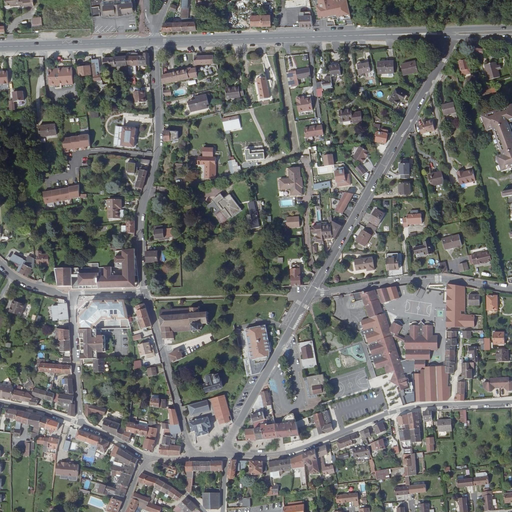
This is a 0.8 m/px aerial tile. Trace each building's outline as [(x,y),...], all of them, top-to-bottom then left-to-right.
[(77,5),(63,6),(63,7),(64,17),(78,15),(77,10),(83,10),(82,1),(76,2),(77,5)] [(136,1),(129,2),(104,4),(104,14),(118,13),(125,12),(137,11),(136,1)] [(91,7),(91,16),(99,16),(99,6),(91,7)] [(51,7),(44,8),(45,15),(51,14),(52,19),(65,17),(64,17),(63,7),(51,9),(51,7)] [(313,26),(312,21),(311,14),(299,15),(300,26),(313,26)] [(251,25),(270,24),(270,15),(251,15),(251,25)] [(162,30),(175,30),(174,21),(164,22),(162,30)] [(175,30),(182,29),(182,21),(175,21),(174,21),(175,30)] [(182,29),(197,29),(195,21),(186,21),(182,21),(182,29)] [(475,49),(474,49),(474,53),(474,54),(475,58),(479,58),(480,55),(486,56),(485,51),(475,49)] [(127,58),(126,58),(127,67),(128,67),(128,76),(128,80),(135,79),(138,79),(137,76),(136,76),(136,67),(141,67),(139,58),(134,58),(134,55),(127,56),(127,58)] [(141,58),(139,58),(141,67),(150,67),(149,56),(141,56),(141,58)] [(196,59),(196,66),(215,63),(214,56),(196,59)] [(126,58),(103,60),(104,69),(105,69),(116,68),(116,69),(118,69),(118,68),(124,67),(124,72),(124,76),(128,76),(128,67),(127,67),(126,58)] [(461,62),(464,76),(472,74),(469,60),(461,62)] [(98,61),(92,62),(92,67),(94,76),(95,90),(96,91),(107,91),(107,86),(103,86),(103,84),(102,84),(102,81),(101,82),(101,76),(100,76),(98,61)] [(379,62),(379,74),(394,74),(394,62),(379,62)] [(402,66),(404,76),(419,72),(417,62),(402,66)] [(359,66),(361,75),(372,73),(370,64),(359,66)] [(486,67),(490,81),(501,78),(497,64),(486,67)] [(331,67),(332,76),(332,77),(342,76),(341,65),(331,67)] [(94,76),(92,67),(79,69),(80,78),(94,76)] [(67,71),(67,69),(48,70),(50,87),(73,85),(72,71),(67,71)] [(163,76),(163,85),(199,78),(197,69),(163,76)] [(310,69),(295,72),(298,86),(301,85),(301,80),(312,78),(310,69)] [(0,85),(8,84),(8,72),(0,72),(0,85)] [(326,80),(323,81),(323,82),(324,89),(334,88),(332,77),(332,76),(326,77),(326,80)] [(258,80),(262,100),(271,98),(267,78),(264,78),(264,77),(261,78),(262,79),(258,80)] [(227,90),(228,100),(242,98),(242,96),(245,96),(244,89),(241,89),(240,88),(227,90)] [(397,90),(391,102),(398,106),(401,100),(404,101),(407,95),(397,90)] [(133,91),(133,103),(145,102),(145,91),(133,91)] [(24,102),(23,92),(13,93),(14,103),(24,102)] [(195,104),(190,105),(192,113),(198,111),(197,109),(204,107),(203,106),(208,105),(207,100),(206,95),(196,97),(197,101),(194,101),(195,104)] [(314,111),(312,99),(303,100),(301,101),(301,98),(296,99),(298,113),(314,111)] [(197,109),(198,111),(211,108),(209,100),(207,100),(208,105),(203,106),(204,107),(197,109)] [(443,106),(446,117),(451,115),(458,113),(455,103),(443,106)] [(353,111),(341,112),(342,123),(355,121),(355,124),(364,123),(363,113),(354,114),(353,111)] [(511,123),(511,121),(511,120),(511,111),(487,121),(493,136),(495,136),(500,151),(495,152),(498,159),(500,159),(503,167),(509,165),(511,163),(511,123)] [(239,117),(223,120),(226,133),(242,129),(239,117)] [(420,128),(422,135),(436,132),(433,122),(423,125),(424,127),(420,128)] [(53,129),(53,127),(39,128),(40,136),(40,139),(45,138),(57,137),(56,129),(53,129)] [(319,136),(318,127),(305,129),(306,138),(319,136)] [(135,142),(135,136),(136,130),(123,128),(123,134),(121,134),(119,135),(119,139),(120,141),(122,141),(121,147),(134,149),(135,142)] [(178,130),(171,130),(171,139),(178,138),(178,132),(179,132),(179,130),(178,130)] [(379,133),(377,142),(388,144),(390,136),(387,135),(388,132),(383,131),(382,134),(379,133)] [(89,135),(62,137),(63,151),(90,148),(89,135)] [(355,158),(364,163),(366,158),(367,156),(368,157),(371,153),(361,147),(355,158)] [(216,179),(216,158),(212,158),(213,148),(204,148),(203,156),(205,156),(205,157),(198,157),(198,165),(202,165),(202,179),(216,179)] [(264,149),(245,150),(246,161),(265,159),(264,149)] [(323,155),(324,167),(334,166),(333,154),(323,155)] [(410,163),(400,163),(400,178),(410,178),(410,163)] [(227,174),(228,178),(235,176),(233,167),(230,168),(231,173),(227,174)] [(295,167),(284,169),(286,180),(276,182),(278,192),(288,190),(289,196),(301,194),(299,187),(299,184),(300,183),(299,177),(297,177),(295,167)] [(363,169),(359,172),(362,177),(367,174),(363,169)] [(142,190),(147,173),(140,171),(135,188),(142,190)] [(337,172),(338,183),(347,182),(346,176),(345,171),(341,171),(337,172)] [(458,173),(461,186),(477,182),(475,172),(465,174),(465,172),(458,173)] [(430,176),(433,187),(446,184),(443,173),(430,176)] [(347,182),(338,183),(338,188),(352,186),(350,175),(346,176),(347,182)] [(400,185),(400,196),(411,195),(410,185),(400,185)] [(511,189),(502,192),(503,197),(511,195),(511,231),(509,232),(510,238),(511,237),(511,189)] [(344,191),(335,211),(343,215),(352,194),(344,191)] [(227,198),(218,204),(223,210),(225,209),(232,219),(242,211),(230,195),(227,198)] [(217,202),(218,204),(227,198),(225,196),(217,202)] [(319,196),(310,196),(311,204),(319,204),(319,196)] [(254,201),(248,202),(252,222),(237,225),(238,231),(259,227),(254,201)] [(120,209),(122,209),(122,203),(120,203),(120,202),(109,202),(109,221),(120,221),(120,212),(120,209)] [(378,210),(370,223),(379,227),(386,215),(378,210)] [(404,218),(405,227),(409,227),(408,224),(422,222),(422,213),(407,215),(408,218),(404,218)] [(287,219),(287,222),(287,229),(300,228),(299,218),(287,219)] [(317,243),(324,242),(323,227),(322,221),(317,222),(317,224),(313,224),(313,225),(312,225),(313,231),(314,231),(314,232),(318,232),(318,234),(316,234),(317,243)] [(334,239),(336,241),(344,225),(341,224),(333,225),(334,239)] [(323,227),(324,239),(332,239),(331,226),(323,227)] [(155,231),(156,240),(164,239),(173,238),(173,230),(164,231),(164,227),(155,228),(156,231),(155,231)] [(374,233),(366,228),(364,231),(373,236),(374,233)] [(357,242),(366,247),(373,236),(364,231),(357,242)] [(443,241),(445,251),(463,247),(460,237),(443,241)] [(426,251),(427,255),(433,254),(430,244),(414,248),(415,254),(426,251)] [(72,270),(56,270),(59,287),(63,287),(73,287),(80,287),(100,287),(100,290),(127,289),(127,286),(136,286),(135,277),(138,277),(136,257),(133,258),(132,251),(124,252),(116,252),(117,268),(99,269),(99,265),(93,265),(93,269),(80,269),(72,270)] [(164,252),(147,253),(147,263),(159,262),(165,262),(164,252)] [(480,264),(480,265),(493,262),(491,252),(483,254),(483,253),(473,256),(475,265),(480,264)] [(42,266),(49,266),(49,257),(42,257),(42,253),(37,254),(38,267),(42,266)] [(31,269),(34,270),(34,259),(28,257),(25,263),(23,262),(23,261),(13,256),(10,262),(20,267),(17,273),(20,275),(28,279),(29,275),(30,271),(31,269)] [(355,261),(357,271),(368,269),(368,271),(375,270),(373,258),(355,261)] [(387,259),(388,270),(396,270),(396,269),(399,268),(399,259),(387,259)] [(460,266),(462,274),(470,272),(468,264),(460,266)] [(292,286),(302,286),(301,277),(301,269),(300,269),(300,265),(291,265),(292,277),(292,286)] [(139,286),(138,277),(135,277),(136,286),(127,286),(127,289),(136,289),(139,286)] [(457,309),(457,286),(456,286),(456,308),(448,309),(448,311),(458,311),(458,309),(457,309)] [(449,332),(457,332),(457,319),(466,319),(466,315),(466,305),(466,288),(466,287),(458,286),(457,286),(457,309),(458,309),(458,311),(448,311),(448,319),(451,319),(451,322),(448,322),(448,330),(448,332),(449,332)] [(381,296),(378,297),(380,300),(381,300),(382,305),(393,301),(389,289),(379,291),(381,296)] [(422,374),(422,371),(422,370),(426,370),(426,361),(430,361),(430,351),(432,351),(432,349),(428,347),(428,340),(430,340),(432,337),(433,337),(433,327),(427,327),(421,323),(419,328),(411,328),(411,334),(408,342),(406,345),(404,349),(407,351),(407,352),(406,362),(403,362),(400,360),(393,339),(394,339),(396,336),(399,337),(403,329),(395,324),(392,330),(391,331),(381,326),(381,324),(382,321),(385,320),(385,319),(386,319),(385,314),(382,305),(381,300),(380,300),(378,297),(377,291),(353,295),(356,303),(363,300),(365,305),(366,305),(370,319),(362,322),(365,330),(362,331),(363,336),(367,335),(370,344),(372,343),(373,346),(370,347),(373,356),(370,357),(372,362),(375,361),(378,370),(384,368),(387,375),(392,374),(393,374),(394,372),(397,375),(396,376),(398,377),(403,391),(410,388),(410,387),(406,375),(412,373),(413,374),(422,374)] [(470,295),(470,306),(481,306),(481,295),(470,295)] [(489,297),(489,311),(495,311),(499,311),(499,297),(489,297)] [(68,305),(66,301),(58,299),(59,306),(57,306),(58,315),(59,315),(60,320),(69,319),(68,305)] [(128,319),(124,299),(89,301),(89,305),(77,317),(77,329),(92,328),(92,326),(96,326),(101,320),(128,319)] [(13,301),(9,312),(20,316),(24,305),(13,301)] [(152,327),(144,305),(136,307),(143,330),(152,327)] [(163,339),(164,339),(172,339),(172,338),(174,338),(174,332),(192,331),(192,332),(193,332),(193,333),(194,333),(195,333),(195,332),(199,332),(199,333),(200,333),(200,332),(201,332),(202,332),(202,331),(202,330),(203,330),(203,329),(203,326),(204,326),(204,324),(208,324),(208,326),(209,326),(209,324),(210,324),(210,323),(209,323),(208,315),(210,315),(210,313),(208,313),(208,312),(207,312),(207,313),(200,314),(200,310),(201,308),(201,307),(200,307),(198,309),(192,309),(192,307),(190,308),(190,309),(167,310),(166,310),(160,311),(161,316),(159,316),(160,318),(161,317),(162,325),(161,325),(161,327),(162,327),(163,337),(163,339)] [(391,331),(392,330),(387,314),(385,314),(386,319),(385,319),(385,320),(382,321),(381,324),(381,326),(391,331)] [(252,377),(260,375),(268,360),(267,353),(270,352),(268,341),(267,342),(266,337),(268,337),(266,328),(240,333),(243,347),(239,348),(244,375),(245,378),(252,377)] [(60,339),(59,341),(60,341),(71,340),(70,331),(56,329),(56,339),(60,339)] [(97,331),(80,331),(81,340),(85,340),(85,344),(87,344),(87,346),(85,346),(85,350),(81,350),(82,360),(94,360),(98,360),(98,353),(105,352),(104,336),(97,336),(98,335),(97,331)] [(496,334),(495,346),(505,346),(506,334),(496,334)] [(406,345),(408,342),(406,341),(399,337),(396,336),(394,339),(406,345)] [(432,349),(432,351),(437,351),(438,337),(433,337),(432,337),(430,340),(428,340),(428,347),(432,349)] [(448,351),(456,351),(456,346),(457,346),(457,339),(449,340),(448,340),(448,351)] [(71,340),(60,341),(61,352),(68,351),(69,354),(71,354),(71,340)] [(314,340),(299,343),(301,353),(305,352),(306,359),(302,360),(303,369),(318,366),(314,340)] [(153,353),(150,343),(140,346),(143,356),(148,355),(149,358),(154,356),(153,353)] [(169,355),(173,363),(183,358),(179,351),(169,355)] [(479,351),(470,352),(470,353),(473,353),(473,364),(479,363),(479,351)] [(498,351),(498,363),(510,363),(510,351),(498,351)] [(447,374),(449,374),(455,374),(455,357),(447,357),(447,372),(447,374)] [(105,359),(98,360),(94,360),(94,373),(105,373),(105,359)] [(133,361),(134,369),(142,369),(141,361),(133,361)] [(56,365),(46,364),(41,363),(40,371),(53,372),(56,373),(56,365)] [(72,367),(56,365),(56,373),(73,374),(72,367)] [(158,376),(156,367),(148,369),(149,377),(158,376)] [(449,387),(449,375),(447,374),(447,372),(440,372),(440,376),(439,387),(449,387)] [(319,375),(323,394),(328,393),(324,374),(319,375)] [(205,386),(207,392),(223,388),(221,380),(220,380),(219,376),(216,376),(215,375),(205,378),(206,379),(205,380),(206,385),(205,386)] [(318,395),(323,394),(319,375),(308,377),(309,381),(311,396),(318,395)] [(436,394),(436,401),(442,402),(448,402),(449,387),(439,387),(440,376),(436,376),(436,386),(438,386),(438,388),(439,388),(439,394),(436,394)] [(318,397),(318,395),(311,396),(309,381),(308,377),(306,378),(309,399),(318,397)] [(459,377),(458,395),(466,395),(466,382),(466,380),(466,377),(463,377),(463,378),(459,377)] [(73,379),(72,378),(66,379),(67,393),(74,394),(73,379)] [(510,379),(490,379),(490,383),(484,384),(485,389),(489,393),(493,393),(494,391),(494,389),(496,389),(505,389),(507,388),(507,390),(509,392),(511,392),(511,382),(510,383),(510,379)] [(0,397),(6,399),(12,399),(12,398),(14,390),(15,387),(13,383),(8,385),(0,384),(0,391),(1,392),(3,392),(3,394),(1,393),(0,394),(0,395),(0,397)] [(410,388),(412,398),(418,397),(416,385),(410,387),(410,388)] [(41,389),(35,387),(34,387),(33,393),(35,395),(36,396),(39,397),(41,389)] [(51,392),(41,389),(39,397),(45,399),(53,401),(55,393),(51,392)] [(14,390),(12,398),(30,402),(32,397),(33,396),(31,395),(28,393),(27,393),(14,390)] [(265,392),(262,393),(265,407),(268,406),(271,405),(271,404),(268,391),(265,392)] [(64,394),(55,393),(53,401),(62,402),(64,403),(64,406),(69,406),(69,404),(71,404),(71,408),(69,408),(69,409),(68,414),(68,415),(75,416),(75,401),(74,401),(74,396),(64,394)] [(265,407),(262,393),(251,411),(265,407)] [(212,399),(190,405),(191,408),(193,407),(194,412),(192,413),(193,416),(194,415),(196,420),(190,422),(193,432),(196,431),(198,437),(202,436),(205,435),(210,434),(208,428),(211,427),(209,417),(217,416),(217,419),(219,419),(220,424),(230,422),(229,421),(232,420),(226,396),(212,399)] [(35,397),(32,397),(30,402),(29,404),(37,405),(39,399),(35,399),(35,397)] [(151,406),(152,407),(159,408),(160,408),(160,400),(152,399),(151,406)] [(86,403),(86,416),(92,418),(93,411),(105,414),(106,409),(86,403)] [(6,417),(17,419),(18,411),(7,408),(6,417)] [(179,424),(175,409),(170,409),(172,425),(179,424)] [(15,436),(20,437),(21,430),(18,430),(20,421),(23,422),(23,423),(29,424),(31,414),(26,412),(24,412),(18,411),(17,419),(15,434),(15,436)] [(328,433),(335,431),(329,411),(326,412),(323,413),(324,419),(324,420),(325,423),(326,426),(328,433)] [(433,421),(432,411),(426,412),(424,412),(425,422),(428,421),(433,421)] [(411,430),(420,429),(418,412),(409,415),(410,423),(411,430)] [(268,421),(268,419),(266,419),(264,413),(252,416),(255,429),(257,440),(265,439),(262,428),(261,423),(267,421),(268,421)] [(324,419),(323,413),(314,416),(316,423),(324,420),(324,419)] [(31,414),(29,424),(30,424),(40,427),(42,417),(31,414)] [(302,441),(300,432),(297,423),(294,414),(290,416),(288,417),(287,418),(286,418),(285,419),(285,421),(284,422),(284,423),(284,424),(283,424),(280,424),(276,425),(278,438),(281,438),(284,438),(286,438),(287,444),(290,444),(292,444),(302,441)] [(123,439),(126,431),(124,430),(125,425),(118,423),(110,421),(108,420),(109,416),(109,415),(107,415),(105,419),(103,429),(114,434),(117,436),(123,439)] [(398,418),(400,431),(410,429),(408,415),(403,416),(398,418)] [(126,431),(123,439),(129,442),(132,432),(134,433),(136,424),(133,423),(134,417),(130,416),(129,424),(127,431),(126,431)] [(40,427),(47,429),(48,420),(42,417),(40,427)] [(58,431),(59,423),(48,420),(47,429),(58,431)] [(318,428),(326,426),(325,423),(324,420),(316,423),(318,428)] [(453,430),(452,420),(439,421),(439,422),(439,427),(439,431),(453,430)] [(278,438),(276,425),(268,426),(267,421),(261,423),(262,428),(265,439),(278,438)] [(170,424),(163,423),(164,429),(166,429),(165,435),(163,445),(171,446),(172,437),(172,436),(172,434),(171,430),(170,424)] [(388,432),(384,423),(374,427),(378,436),(388,432)] [(136,424),(134,433),(137,434),(147,436),(150,427),(140,425),(136,424)] [(171,446),(169,455),(180,455),(181,447),(175,446),(177,434),(182,433),(179,424),(172,425),(171,424),(170,424),(171,430),(172,434),(172,436),(172,437),(171,446)] [(317,436),(328,433),(326,426),(318,428),(313,430),(315,434),(316,434),(317,436)] [(150,427),(147,436),(147,439),(155,441),(158,429),(156,429),(150,427)] [(247,436),(247,441),(257,440),(255,429),(246,431),(247,434),(247,436)] [(400,431),(402,442),(410,441),(412,441),(410,429),(400,431)] [(413,443),(422,442),(420,429),(411,430),(412,439),(413,443)] [(84,448),(82,455),(83,455),(95,457),(97,450),(101,438),(97,436),(96,436),(80,430),(78,430),(76,435),(77,436),(76,439),(92,444),(90,450),(84,448)] [(357,434),(337,442),(340,449),(356,444),(355,440),(359,439),(357,434)] [(53,451),(57,452),(57,449),(58,448),(60,440),(50,438),(50,439),(45,438),(44,445),(45,445),(48,446),(48,449),(54,449),(53,451)] [(101,438),(97,450),(105,452),(110,442),(107,441),(101,438)] [(427,438),(428,452),(435,451),(434,444),(436,444),(435,438),(427,438)] [(147,439),(144,448),(153,450),(155,441),(147,439)] [(386,448),(384,439),(373,443),(374,445),(376,445),(378,450),(386,448)] [(65,440),(62,450),(67,451),(70,442),(65,440)] [(161,444),(160,454),(169,455),(171,446),(163,445),(161,444)] [(115,460),(120,448),(116,446),(113,452),(112,455),(113,456),(112,461),(114,462),(115,460)] [(328,454),(326,446),(316,450),(317,453),(318,458),(328,454)] [(355,458),(372,455),(371,452),(370,448),(369,446),(368,447),(354,449),(355,458)] [(123,473),(133,475),(133,474),(139,460),(138,459),(120,448),(115,460),(127,463),(125,468),(113,465),(111,470),(119,472),(123,473)] [(311,475),(321,474),(321,471),(320,469),(319,462),(318,460),(318,458),(317,453),(308,455),(309,464),(309,467),(310,467),(311,475)] [(337,456),(338,461),(350,458),(348,453),(337,456)] [(300,485),(307,484),(305,466),(304,455),(293,459),(292,459),(293,469),(301,468),(302,473),(302,479),(299,479),(300,485)] [(409,477),(416,476),(415,456),(414,456),(412,456),(412,457),(412,467),(405,467),(406,474),(406,477),(409,477)] [(278,471),(293,469),(292,459),(292,460),(284,461),(277,462),(278,471)] [(198,462),(194,462),(194,478),(193,487),(198,487),(198,471),(212,471),(214,461),(198,462)] [(223,461),(214,461),(212,471),(223,471),(223,461)] [(238,466),(246,466),(247,462),(231,461),(229,478),(235,478),(235,470),(236,470),(236,468),(238,468),(238,466)] [(263,474),(264,462),(251,462),(251,475),(263,474)] [(62,465),(57,465),(56,476),(67,477),(78,478),(79,466),(73,466),(68,465),(69,464),(62,463),(62,465)] [(171,466),(168,475),(178,478),(180,473),(177,472),(178,468),(171,466)] [(324,475),(336,473),(334,466),(323,468),(324,473),(324,475)] [(111,470),(109,476),(117,479),(119,472),(111,470)] [(119,484),(128,487),(133,475),(123,473),(119,484)] [(142,473),(138,482),(154,488),(155,488),(159,480),(142,473)] [(489,477),(473,478),(474,486),(479,485),(479,484),(481,484),(481,485),(489,484),(489,477)] [(474,486),(473,478),(457,480),(458,488),(466,487),(466,486),(468,485),(468,486),(474,486)] [(166,484),(159,480),(155,488),(162,491),(166,484)] [(162,491),(170,495),(174,488),(166,484),(162,491)] [(426,484),(410,486),(411,494),(416,493),(416,492),(418,492),(418,493),(427,492),(426,484)] [(411,494),(410,486),(395,488),(395,496),(404,495),(404,494),(405,494),(405,495),(411,494)] [(105,492),(108,493),(115,495),(117,490),(107,487),(105,492)] [(174,488),(170,495),(174,498),(179,492),(176,490),(174,488)] [(115,495),(124,498),(126,492),(117,490),(115,495)] [(484,492),(482,492),(483,500),(484,504),(485,504),(485,506),(484,506),(485,511),(494,511),(492,491),(490,491),(484,492)] [(179,501),(184,495),(179,492),(174,498),(179,501)] [(132,499),(134,499),(148,505),(149,503),(150,499),(136,493),(135,497),(133,496),(132,499)] [(207,493),(205,493),(204,493),(205,500),(205,506),(207,509),(220,509),(221,493),(213,493),(207,493)] [(354,500),(354,501),(359,501),(358,493),(342,495),(337,496),(338,503),(343,503),(352,502),(352,500),(354,500)] [(179,505),(182,510),(191,501),(187,498),(179,505)] [(250,499),(239,498),(239,503),(242,503),(242,506),(250,506),(250,499)] [(460,511),(468,511),(468,505),(466,505),(466,503),(467,503),(467,498),(459,498),(460,511)] [(113,499),(112,500),(108,511),(118,511),(122,502),(113,499)] [(134,511),(138,506),(152,511),(160,511),(162,508),(155,505),(151,504),(149,503),(148,505),(134,499),(132,503),(128,511),(127,511),(134,511)] [(180,511),(191,511),(197,507),(193,502),(191,501),(182,510),(180,511)] [(429,511),(429,503),(420,504),(421,511),(422,511),(421,511),(429,511)]
